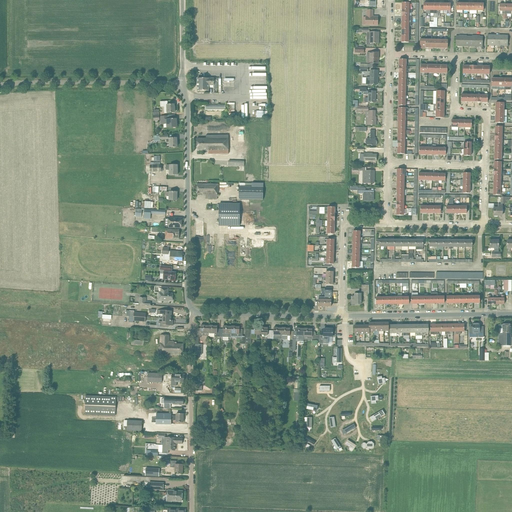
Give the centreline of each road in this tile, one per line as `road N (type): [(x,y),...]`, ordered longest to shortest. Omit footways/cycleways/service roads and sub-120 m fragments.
road 1 (tertiary): [(197,312),(187,294),(181,87)]
road 2 (unclassified): [(191,511),(190,320),(197,312)]
road 3 (tertiary): [(181,87),(0,85)]
road 4 (tertiary): [(341,316),(511,314)]
road 5 (tertiary): [(197,312),(341,316)]
road 6 (residential): [(483,166),(485,116),(454,109),(454,56)]
